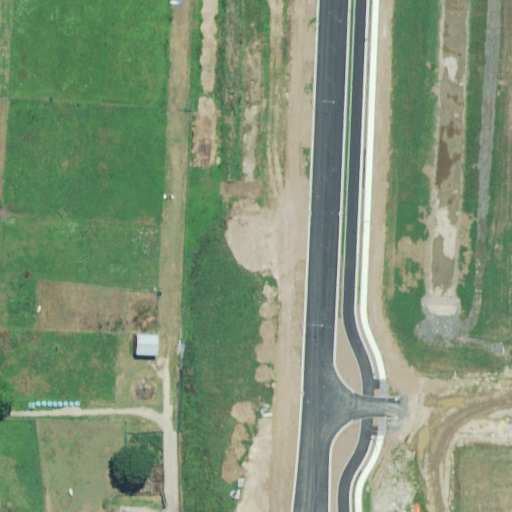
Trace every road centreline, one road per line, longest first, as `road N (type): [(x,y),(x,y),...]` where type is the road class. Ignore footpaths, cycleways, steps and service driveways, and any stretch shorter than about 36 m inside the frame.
road 1 (residential): [(318,405),(334,0)]
road 2 (residential): [(318,405),(511,408)]
